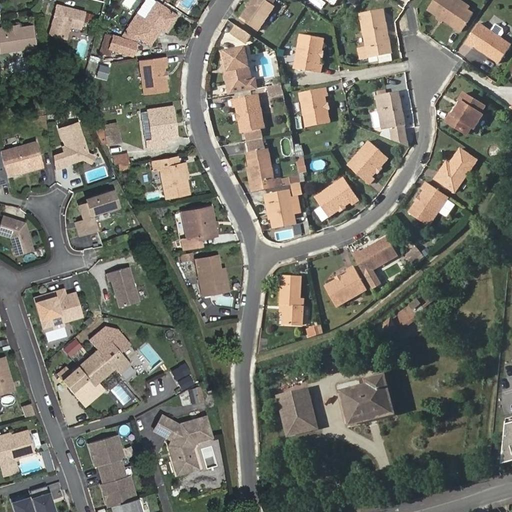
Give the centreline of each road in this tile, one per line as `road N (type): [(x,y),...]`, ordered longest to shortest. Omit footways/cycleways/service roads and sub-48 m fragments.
road 1 (residential): [(261,266),(349,236),(392,201),(427,128),(420,62)]
road 2 (residential): [(261,266),(239,204),(202,142),(195,74),(206,32),(226,0)]
road 3 (residential): [(254,511),(244,408),(261,266)]
road 4 (residential): [(84,511),(9,280)]
road 5 (residential): [(9,280),(65,264),(47,203)]
